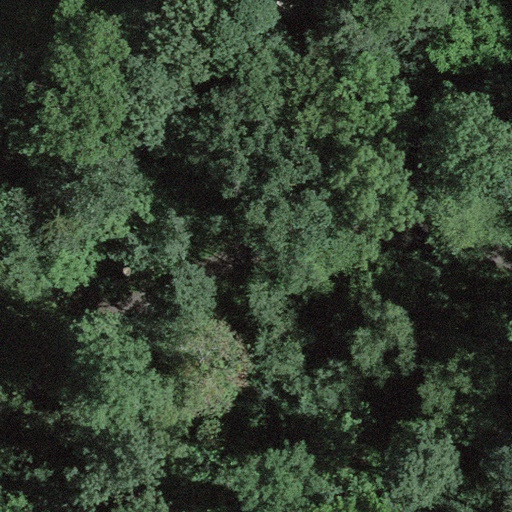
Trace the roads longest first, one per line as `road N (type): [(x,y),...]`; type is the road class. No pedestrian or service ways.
road 1 (track): [(0,416),(22,409),(199,268),(341,240),(498,251),(511,259)]
road 2 (track): [(288,0),(174,46),(0,98)]
